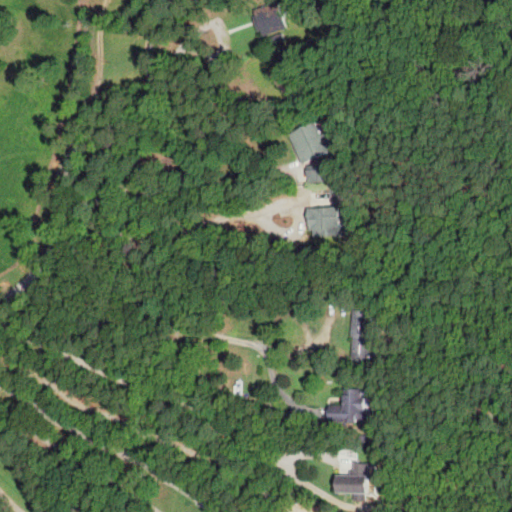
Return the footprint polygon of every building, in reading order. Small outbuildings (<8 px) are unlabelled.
[(285,27),(275,0),(274,0),(250,10),(260,37),(285,27)] [(289,132),(300,163),(332,151),(320,120),(289,132)] [(329,181),(329,166),(307,167),(307,182),(329,181)] [(348,235),(348,207),(308,207),(308,235),(348,235)] [(376,362),(377,310),(356,309),(355,362),(376,362)] [(366,388),(344,388),(344,405),(328,405),(328,421),(373,421),(373,405),(366,405),(366,388)] [(368,463),(354,463),(353,474),(333,474),(333,493),(354,493),(354,499),(367,499),(368,463)]
